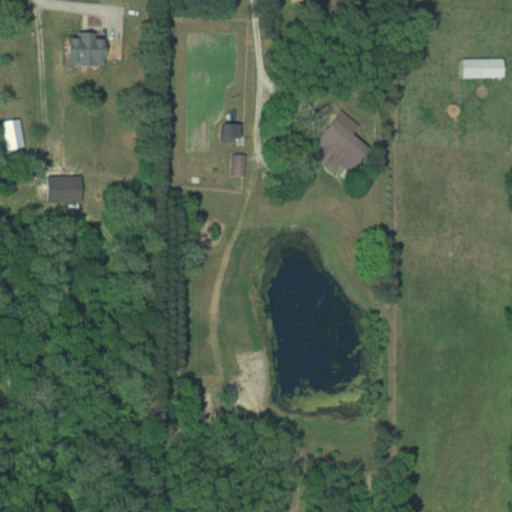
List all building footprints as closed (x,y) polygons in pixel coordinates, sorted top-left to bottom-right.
[(63,32),(62,64),(98,65),(99,34),(63,32)] [(501,77),(501,59),(458,59),(458,77),(501,77)] [(313,142),(320,147),(313,157),(337,173),(358,142),(327,121),(313,142)] [(236,124),(218,124),(218,141),(236,141),(236,124)] [(241,176),(241,155),(229,155),(229,176),(241,176)]
